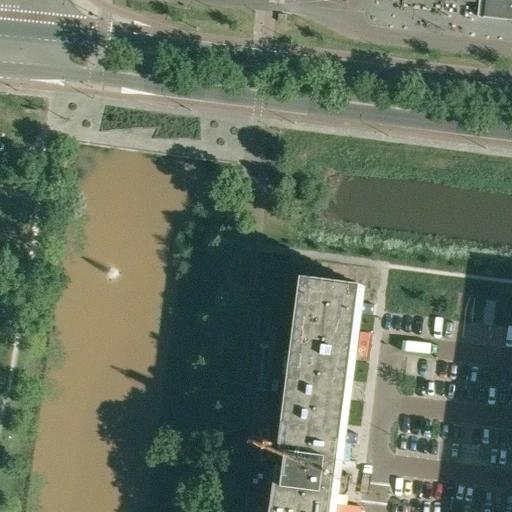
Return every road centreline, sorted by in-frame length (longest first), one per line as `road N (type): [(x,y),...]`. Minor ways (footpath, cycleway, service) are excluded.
road 1 (secondary): [(18,71),(511,132)]
road 2 (secondary): [(511,92),(45,33)]
road 3 (residential): [(511,363),(390,348),(370,511)]
